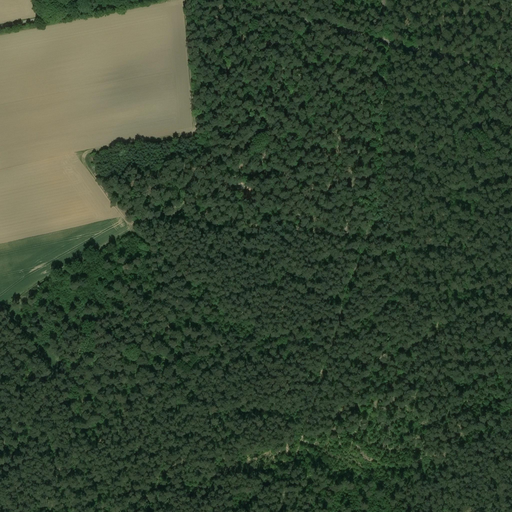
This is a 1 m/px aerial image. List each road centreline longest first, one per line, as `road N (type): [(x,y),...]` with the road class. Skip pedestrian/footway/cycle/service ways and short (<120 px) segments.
road 1 (track): [(382,0),(371,222),(271,511)]
road 2 (track): [(0,314),(150,218),(364,240)]
road 3 (residential): [(226,0),(511,72)]
road 4 (track): [(511,304),(315,381)]
road 5 (residential): [(0,26),(132,0)]
